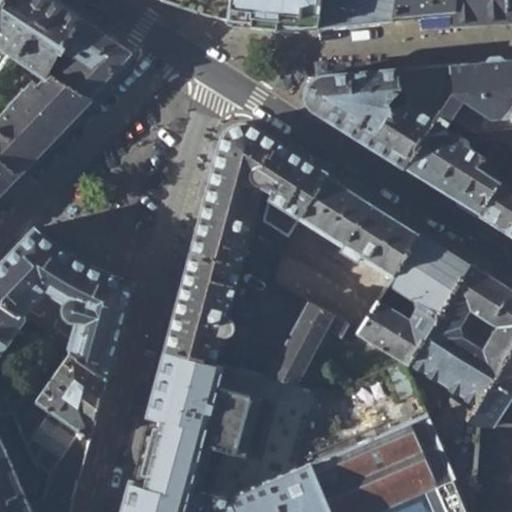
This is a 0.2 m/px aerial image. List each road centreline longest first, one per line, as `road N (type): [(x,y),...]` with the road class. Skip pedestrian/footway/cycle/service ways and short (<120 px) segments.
road 1 (residential): [(215,75),(511,262)]
road 2 (residential): [(89,511),(159,269)]
road 3 (residential): [(172,48),(25,201)]
road 4 (residential): [(159,269),(215,75)]
road 5 (residential): [(25,201),(159,269)]
